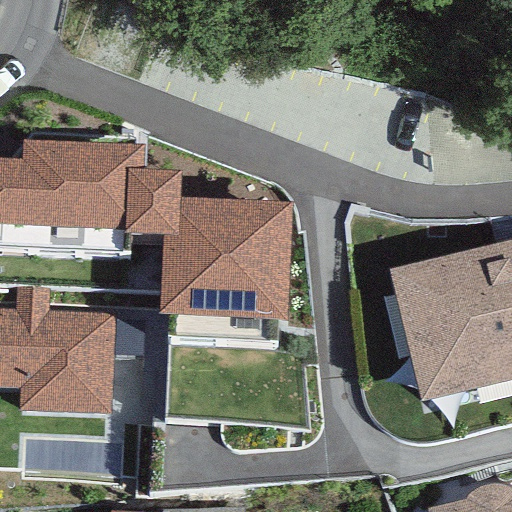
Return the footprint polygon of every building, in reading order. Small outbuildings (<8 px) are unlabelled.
[(22,142),(22,162),(0,161),(0,221),(128,226),(128,232),(165,233),(173,234),(174,200),(175,175),(141,174),(142,146),(22,142)] [(286,204),(174,200),(173,234),(165,233),(162,311),(281,316),(286,204)] [(511,250),(387,279),(421,413),(511,389),(511,250)] [(0,386),(19,387),(18,411),(111,414),(113,357),(143,358),(144,313),(46,310),(47,292),(14,291),(14,308),(0,307),(0,386)] [(511,511),(511,501),(506,498),(502,496),(493,495),(487,495),(480,498),(474,500),(467,505),(465,510),(458,511),(511,511)]
